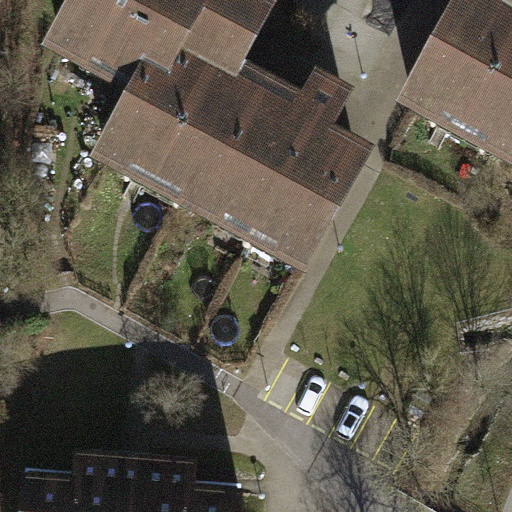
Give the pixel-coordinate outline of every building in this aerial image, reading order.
[(237,67),(273,2),(269,0),(61,0),(35,50),(124,97),(136,74),(162,87),(178,58),(228,84),(237,67)] [(511,6),(500,0),(447,0),(389,104),(509,172),(511,167),(511,6)] [(162,87),(136,74),(124,97),(85,149),(299,271),(368,151),(325,127),(346,92),(316,74),(300,102),(237,67),(228,84),(178,58),(162,87)] [(398,191),(361,263),(407,286),(443,214),(398,191)] [(23,466),(21,511),(238,511),(240,491),(197,489),(199,459),(72,453),(71,468),(23,466)]
